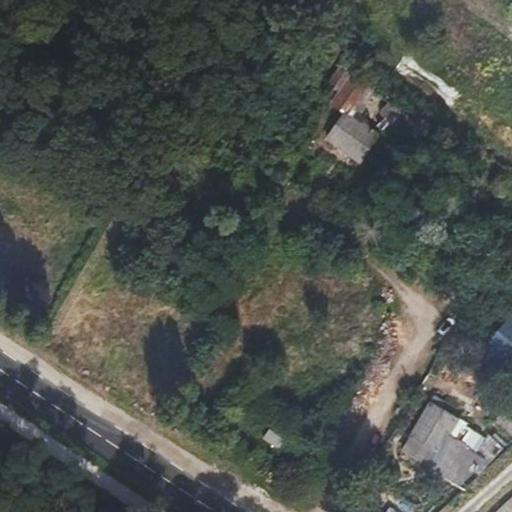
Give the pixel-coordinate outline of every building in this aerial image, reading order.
[(326,86),(340,68),(327,57),(313,75),(326,86)] [(332,103),(352,77),(340,68),(326,86),(320,95),(332,103)] [(357,112),(368,90),(352,77),(332,103),(345,113),(330,137),(363,161),(381,136),(367,126),(368,120),(357,112)] [(385,131),(399,114),(386,104),(380,114),(384,119),(379,126),(385,131)] [(511,318),(509,316),(487,343),(509,360),(511,356),(511,318)] [(219,408),(229,389),(210,376),(198,394),(219,408)] [(474,452),(500,409),(508,395),(490,384),(468,421),(463,425),(439,410),(430,407),(412,438),(441,455),(473,473),(486,461),(474,452)] [(446,397),(423,384),(415,398),(430,407),(439,410),(446,397)] [(511,394),(510,393),(508,395),(500,409),(511,416),(511,394)] [(280,439),(265,426),(258,434),(273,447),(280,439)] [(433,470),(441,455),(412,438),(405,453),(433,470)]
